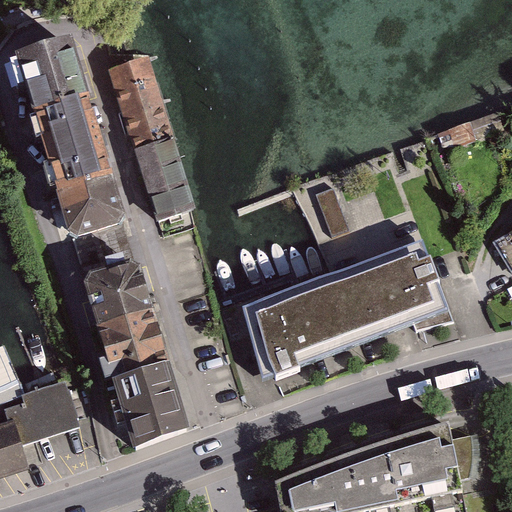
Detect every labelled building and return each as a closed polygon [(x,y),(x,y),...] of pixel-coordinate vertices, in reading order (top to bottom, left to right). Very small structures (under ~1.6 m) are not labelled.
[(82,36),(14,53),(61,238),(129,221),(82,36)] [(155,50),(116,61),(160,214),(199,203),(155,50)] [(337,191),(317,199),(337,252),(357,244),(337,191)] [(424,247),(246,316),(270,377),(448,307),(424,247)] [(140,276),(88,291),(134,449),(186,434),(140,276)] [(77,431),(64,389),(18,403),(20,408),(5,413),(9,427),(21,423),(28,446),(77,431)] [(25,454),(18,431),(0,436),(0,479),(29,469),(25,454)] [(448,434),(286,490),(290,511),(388,511),(461,498),(448,434)]
